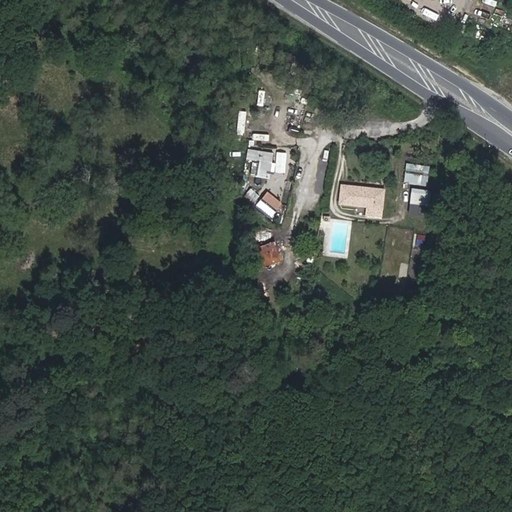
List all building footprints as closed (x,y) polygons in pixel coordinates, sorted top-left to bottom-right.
[(457,1),(452,15),(467,20),(472,6),(457,1)] [(440,2),(438,9),(449,12),(451,6),(440,2)] [(274,103),(272,109),(287,114),(289,107),(274,103)] [(257,161),(256,178),(270,179),(272,151),(246,149),(245,160),(257,161)] [(403,183),(427,185),(429,165),(405,163),(403,183)] [(340,204),(381,209),(383,192),(342,187),(340,204)] [(410,188),(409,204),(429,206),(430,189),(410,188)] [(261,198),(254,207),(270,218),(276,209),(261,198)] [(260,267),(281,261),(275,240),(254,247),(260,267)] [(415,240),(415,249),(423,249),(424,241),(415,240)]
